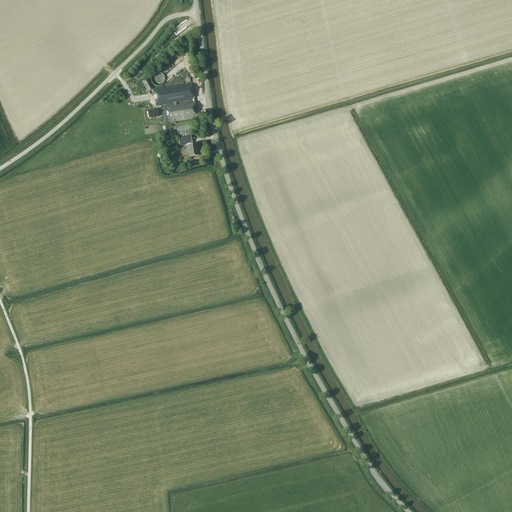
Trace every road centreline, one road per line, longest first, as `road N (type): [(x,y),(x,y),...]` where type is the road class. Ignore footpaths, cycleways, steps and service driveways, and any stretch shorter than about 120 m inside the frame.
road 1 (tertiary): [(407,511),(312,370),(253,248),(218,149),(196,13)]
road 2 (unclassified): [(0,168),(59,125),(166,19),(196,13)]
